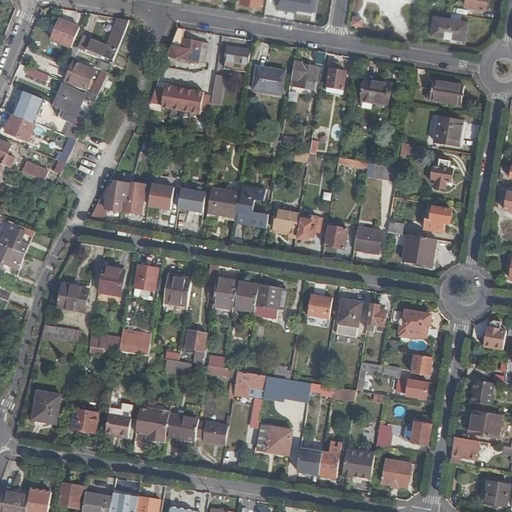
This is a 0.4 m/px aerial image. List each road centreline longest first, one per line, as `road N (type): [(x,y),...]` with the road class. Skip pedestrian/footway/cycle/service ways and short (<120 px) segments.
road 1 (residential): [(0,421),(42,286),(72,229),(446,291)]
road 2 (residential): [(394,511),(25,450),(0,439)]
road 3 (residential): [(335,42),(133,7)]
road 4 (residential): [(463,313),(430,511)]
road 5 (residential): [(501,86),(469,272)]
road 6 (residential): [(486,66),(335,42)]
